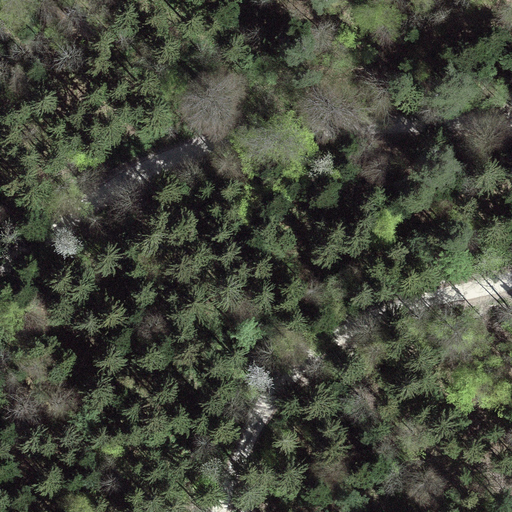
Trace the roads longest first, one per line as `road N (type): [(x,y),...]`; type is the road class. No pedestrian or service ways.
road 1 (unclassified): [(511,136),(360,127),(197,146),(104,192),(0,271)]
road 2 (unclassified): [(222,511),(267,407),(306,359),(399,308),(511,278)]
